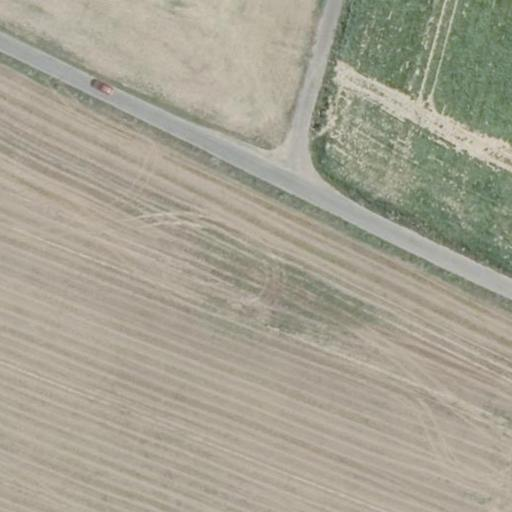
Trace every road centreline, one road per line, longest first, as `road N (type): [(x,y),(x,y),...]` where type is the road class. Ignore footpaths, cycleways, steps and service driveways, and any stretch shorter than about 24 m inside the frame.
road 1 (unclassified): [(511,290),(0,44)]
road 2 (track): [(340,0),(290,185)]
